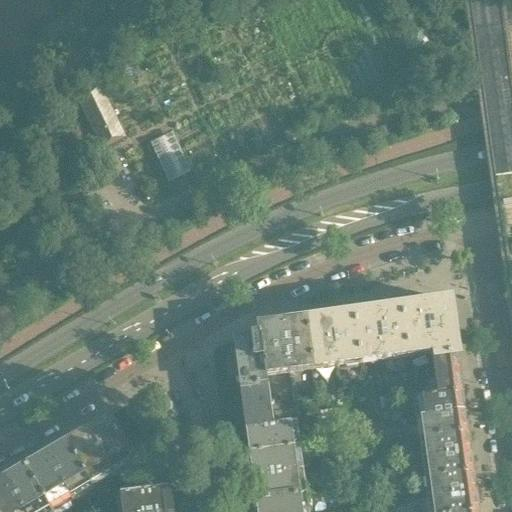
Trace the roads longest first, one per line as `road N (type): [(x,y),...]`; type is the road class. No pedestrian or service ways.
road 1 (secondary): [(511,148),(280,219),(0,378)]
road 2 (secondary): [(0,411),(229,278),(376,222),(511,187)]
road 3 (residential): [(160,355),(259,298),(343,263),(445,232),(475,235)]
road 4 (residential): [(0,449),(160,355)]
road 5 (residential): [(160,355),(198,433),(210,511)]
road 6 (residential): [(511,454),(491,297)]
